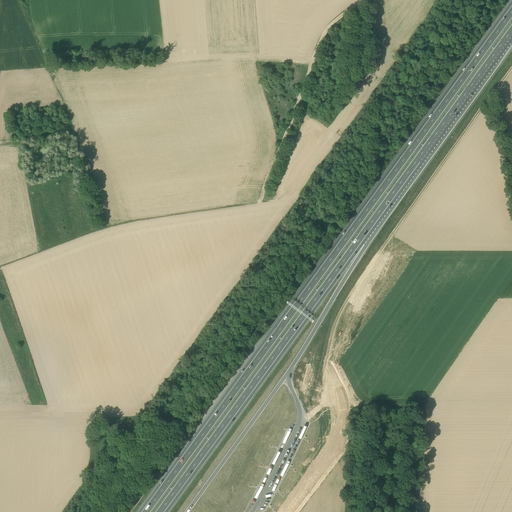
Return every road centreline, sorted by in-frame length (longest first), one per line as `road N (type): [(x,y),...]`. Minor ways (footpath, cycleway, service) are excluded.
road 1 (motorway): [(511,8),(144,511)]
road 2 (track): [(511,66),(333,327),(328,353),(357,410)]
road 3 (motorway): [(162,511),(359,241)]
road 4 (motorway): [(359,241),(511,32)]
road 5 (motorway): [(294,362),(359,241)]
